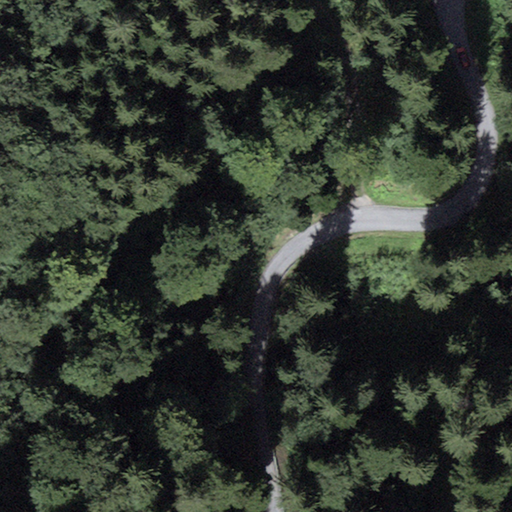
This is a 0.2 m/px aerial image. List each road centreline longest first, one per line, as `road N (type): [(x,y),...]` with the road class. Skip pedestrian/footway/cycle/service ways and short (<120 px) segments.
road 1 (unclassified): [(272,511),(254,352),(274,276),(317,232),(365,218),(445,215),(482,174),(484,118),(451,0)]
road 2 (track): [(314,0),(349,59),(351,146),(365,218)]
